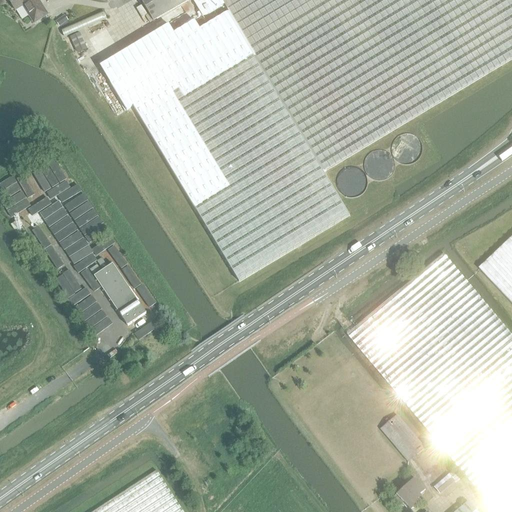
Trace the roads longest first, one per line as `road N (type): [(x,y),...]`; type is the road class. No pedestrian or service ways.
road 1 (primary): [(0,499),(486,164)]
road 2 (unclassified): [(511,170),(313,302)]
road 3 (unclassified): [(19,511),(148,416)]
